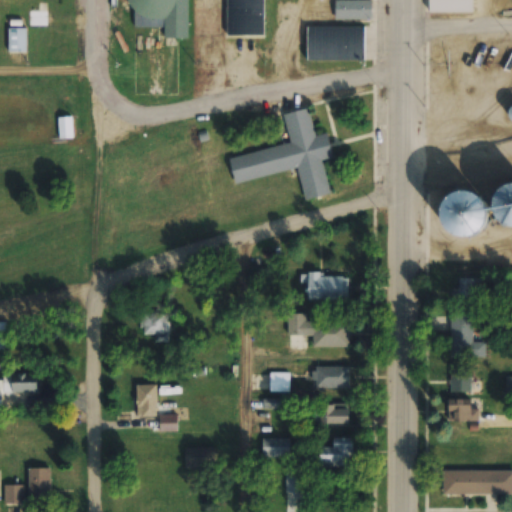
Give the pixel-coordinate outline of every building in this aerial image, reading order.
[(186,39),(186,0),(132,0),(132,28),(164,28),(164,39),(186,39)] [(226,0),(227,38),(264,38),(263,0),(226,0)] [(371,0),(333,0),(334,20),(371,20),(371,0)] [(472,0),(429,0),(430,9),(472,9),(472,0)] [(31,26),(46,24),(44,11),(30,13),(31,26)] [(364,61),(364,27),(308,27),(308,61),(364,61)] [(7,53),(25,53),(25,28),(7,28),(7,53)] [(229,156),(234,183),(298,169),(304,199),(330,194),(323,161),(333,159),(327,133),(314,136),(308,108),(283,114),(289,144),(229,156)] [(72,140),(72,118),(58,118),(58,140),(72,140)] [(452,234),(484,229),(479,191),(447,195),(452,234)] [(345,300),(345,274),(308,274),(308,300),(345,300)] [(480,299),(480,278),(456,278),(456,299),(480,299)] [(169,314),(142,313),(142,336),(169,336),(169,314)] [(312,348),(349,347),(348,321),(306,321),(306,313),(287,314),(288,335),(312,335),(312,348)] [(473,314),(451,315),(451,357),(485,357),(485,342),(473,342),(473,314)] [(349,389),(349,366),(311,366),(311,389),(349,389)] [(470,392),(470,369),(450,369),(450,392),(470,392)] [(289,393),(289,372),(269,372),(269,393),(289,393)] [(3,374),(3,382),(0,381),(0,391),(37,391),(37,373),(3,374)] [(135,384),(135,417),(157,417),(157,384),(135,384)] [(472,399),(447,399),(447,421),(478,421),(478,409),(472,409),(472,399)] [(311,424),(349,424),(349,405),(311,405),(311,424)] [(176,415),(159,415),(159,431),(176,431),(176,415)] [(333,447),(319,447),(319,468),(352,468),(352,437),(333,437),(333,447)] [(289,438),(261,438),(261,458),(289,458),(289,438)] [(184,448),(184,468),(215,468),(215,448),(184,448)] [(50,497),(50,468),(28,468),(28,497),(50,497)] [(498,470),(442,470),(442,493),(498,493),(498,470)] [(300,492),(300,474),(286,474),(286,492),(300,492)] [(22,505),(22,485),(3,485),(3,505),(22,505)]
